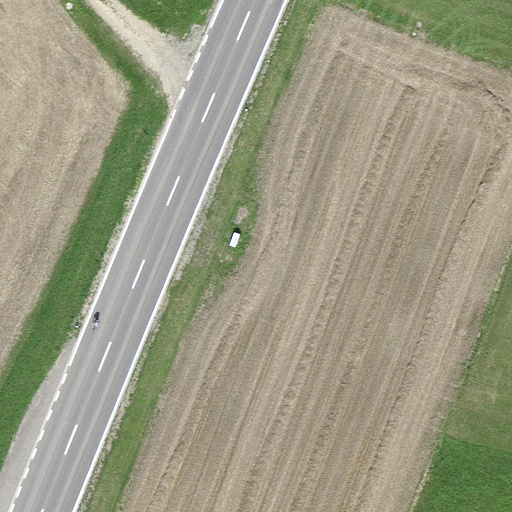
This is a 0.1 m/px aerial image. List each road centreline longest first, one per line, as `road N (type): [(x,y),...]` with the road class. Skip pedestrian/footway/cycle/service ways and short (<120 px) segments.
road 1 (secondary): [(44,511),(256,0)]
road 2 (track): [(217,93),(131,28),(108,0)]
